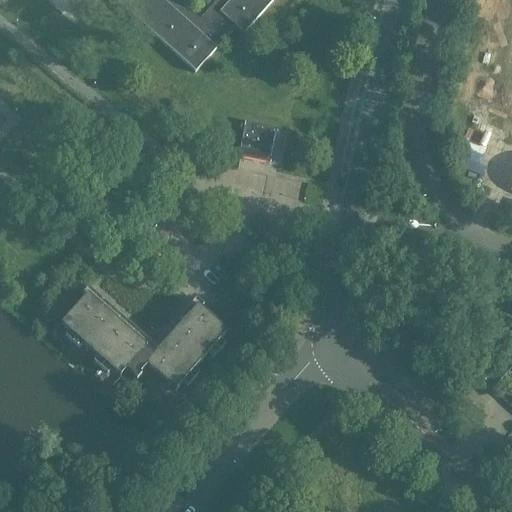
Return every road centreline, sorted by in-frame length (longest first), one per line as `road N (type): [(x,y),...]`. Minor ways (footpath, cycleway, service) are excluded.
road 1 (residential): [(337,265),(396,0)]
road 2 (unclassified): [(179,511),(328,351)]
road 3 (unclassified): [(446,464),(328,351)]
